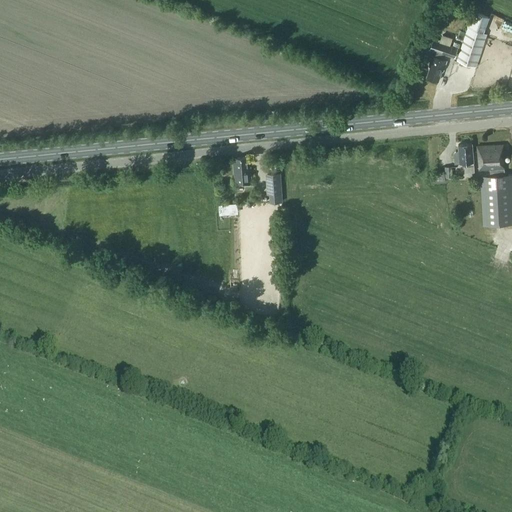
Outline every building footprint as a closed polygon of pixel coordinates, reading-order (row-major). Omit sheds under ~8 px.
[(476,66),(487,34),(467,27),(456,59),(476,66)] [(425,37),(422,46),(431,49),(434,40),(425,37)] [(456,58),(461,43),(455,41),(453,47),(434,40),(431,49),(437,51),(435,56),(433,55),(429,65),(431,66),(428,76),(438,80),(441,69),(443,70),(446,60),(444,59),(446,54),(456,58)] [(465,172),(474,172),(472,144),(458,145),(459,150),(456,150),(454,152),(455,163),(464,163),(465,172)] [(511,173),(505,174),(504,160),(505,160),(503,144),(477,146),(479,170),(490,169),(491,175),(480,176),(483,225),(511,223),(511,173)] [(237,157),(237,161),(233,161),(235,185),(251,183),(250,166),(247,167),(246,156),(237,157)] [(282,193),(281,172),(266,173),(267,194),(282,193)] [(227,203),(219,204),(220,214),(228,214),(227,203)]
